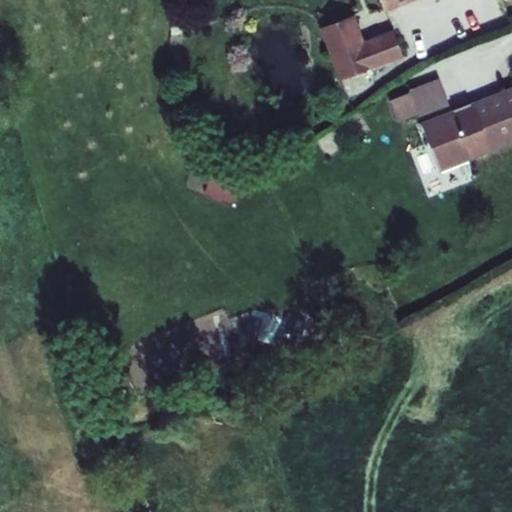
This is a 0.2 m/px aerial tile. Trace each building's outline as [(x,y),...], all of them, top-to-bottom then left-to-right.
[(380,0),(386,12),(416,0),(380,0)] [(355,16),(320,30),(339,80),(405,59),(394,30),(365,41),(355,16)] [(450,105),(439,79),(409,90),(410,93),(390,101),(398,123),(419,115),(420,118),(450,105)] [(511,87),(422,123),(441,173),(511,145),(511,87)] [(243,176),(215,166),(204,194),(233,205),(243,176)] [(305,323),(287,318),(283,333),(301,338),(305,323)]
